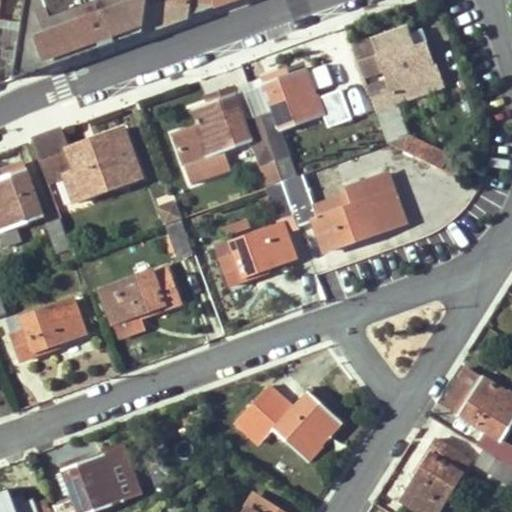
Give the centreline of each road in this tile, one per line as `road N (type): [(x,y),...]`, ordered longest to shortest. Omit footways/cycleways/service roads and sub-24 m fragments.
road 1 (residential): [(0,429),(327,313)]
road 2 (tertiary): [(0,112),(303,0)]
road 3 (residential): [(494,254),(400,407)]
road 4 (residential): [(327,313),(494,254)]
road 5 (residential): [(400,407),(336,511)]
